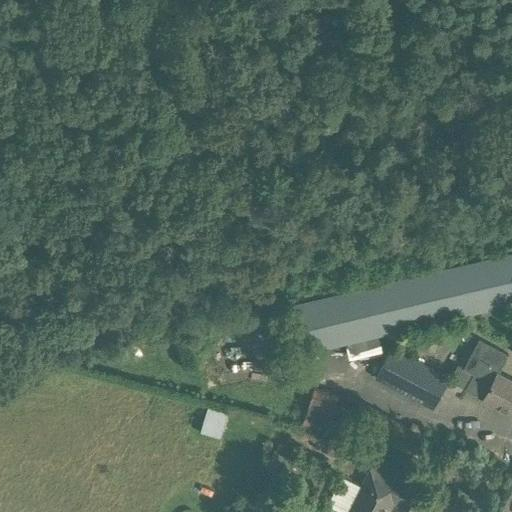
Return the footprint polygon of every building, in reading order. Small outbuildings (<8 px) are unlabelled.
[(511,255),(372,288),(383,335),(511,304),(511,255)] [(383,335),(372,288),(286,308),(297,355),(383,335)] [(508,355),(478,339),(463,368),(473,374),(465,389),(511,414),(511,381),(498,374),(508,355)] [(433,409),(448,380),(391,350),(376,379),(433,409)] [(356,401),(313,389),(304,425),(350,438),(355,428),(411,458),(423,436),(356,401)] [(195,427),(215,434),(223,411),(203,404),(195,427)] [(294,460),(274,451),(265,469),(285,479),(294,460)] [(389,511),(394,501),(410,509),(408,511),(462,511),(418,490),(418,491),(373,469),(373,468),(372,468),(350,511),(389,511)]
